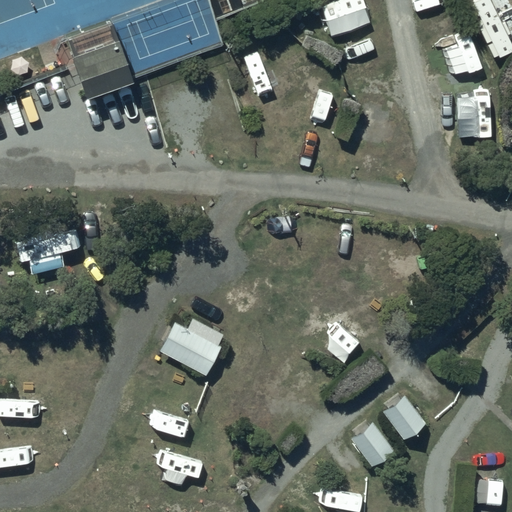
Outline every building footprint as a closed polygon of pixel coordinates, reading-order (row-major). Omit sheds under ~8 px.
[(58,52),(74,95),(125,76),(110,33),(58,52)] [(511,307),(502,298),(483,319),(498,333),(511,318),(511,307)] [(167,319),(153,349),(199,373),(214,344),(211,343),(217,331),(186,316),(181,326),(167,319)] [(478,324),(460,344),(475,358),(493,337),(478,324)] [(189,409),(147,392),(128,439),(170,455),(189,409)] [(399,392),(376,409),(398,438),(421,421),(399,392)] [(366,419),(345,435),(367,464),(388,449),(366,419)]
